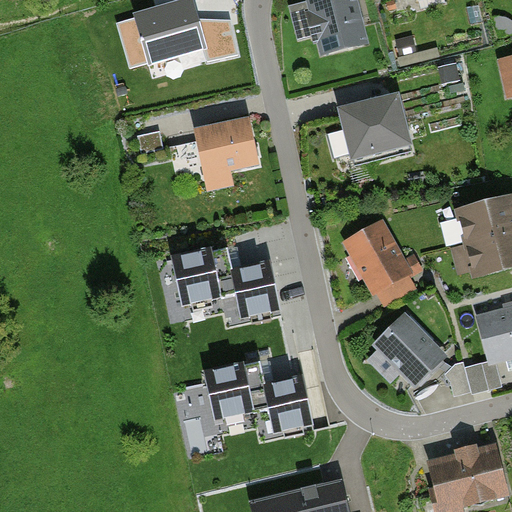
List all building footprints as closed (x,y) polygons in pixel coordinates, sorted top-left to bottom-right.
[(365,0),(327,0),(316,2),(327,60),(376,50),(365,0)] [(407,98),(346,113),(360,167),(420,151),(407,98)] [(256,163),(247,123),(197,135),(206,175),(256,163)] [(511,274),(511,203),(466,211),(478,280),(511,274)] [(420,276),(390,223),(350,246),(380,298),(420,276)] [(211,250),(171,259),(183,308),(193,306),(192,302),(210,298),(211,301),(235,296),(241,320),(252,318),(251,315),(269,311),(270,315),(282,312),(270,262),(232,271),(228,250),(216,253),(218,262),(214,264),(211,250)] [(511,312),(480,322),(496,371),(511,365),(511,312)] [(455,361),(413,315),(372,353),(414,399),(455,361)] [(243,367),(204,376),(215,424),(225,422),(225,418),(243,414),(243,417),(268,412),(273,437),(284,434),(283,431),(301,427),(302,431),(314,428),(303,378),(265,387),(260,366),(249,369),(251,379),(246,380),(243,367)] [(511,478),(505,450),(435,468),(446,511),(484,511),(511,505),(511,478)] [(350,511),(342,480),(250,503),(251,511),(350,511)]
